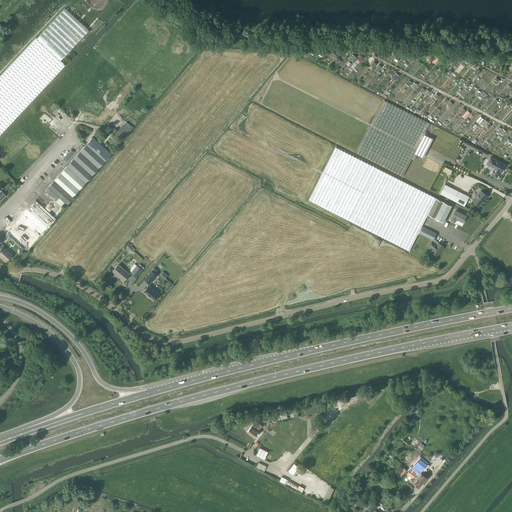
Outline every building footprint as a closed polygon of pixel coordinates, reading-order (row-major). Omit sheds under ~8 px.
[(36,37),(0,76),(0,133),(65,64),(60,60),(88,30),(65,8),(37,38),(36,37)] [(336,55),(333,51),(326,58),(330,61),(336,55)] [(441,60),(437,56),(432,61),(437,65),(441,60)] [(382,66),(378,64),(374,69),(377,72),(382,66)] [(433,138),(424,134),(429,123),(383,100),(356,152),(402,176),(411,158),(414,159),(417,154),(423,157),(433,138)] [(468,110),(462,115),(465,118),(471,113),(468,110)] [(124,124),(114,134),(120,140),(128,131),(129,132),(133,127),(132,125),(129,128),(124,124)] [(92,137),(86,144),(104,161),(111,154),(92,137)] [(54,180),(47,187),(66,204),(85,184),(84,183),(104,161),(86,144),(54,180)] [(436,197),(336,147),(309,200),(409,250),(418,234),(419,234),(422,226),(428,213),(436,197)] [(497,175),(498,174),(500,170),(502,171),(502,170),(503,168),(505,164),(490,156),(487,164),(488,162),(493,165),(492,167),(494,168),(493,170),(492,171),(493,171),(492,172),(492,173),(492,174),(493,175),(494,176),(495,176),(496,176),(497,176),(497,175)] [(445,184),(440,193),(464,206),(469,196),(445,184)] [(487,195),(481,190),(472,201),(478,206),(487,195)] [(436,197),(428,213),(435,217),(444,201),(436,197)] [(6,233),(26,252),(56,219),(36,200),(6,233)] [(51,201),(45,207),(50,212),(56,205),(51,201)] [(444,201),(435,217),(444,221),(452,205),(444,201)] [(423,226),(420,232),(433,239),(437,233),(423,226)] [(432,240),(429,244),(434,248),(431,251),(437,255),(444,247),(438,242),(437,244),(432,240)] [(2,247),(0,249),(0,255),(6,261),(11,255),(2,247)] [(124,280),(130,274),(118,264),(113,271),(124,280)] [(137,265),(131,271),(137,276),(142,269),(137,265)] [(157,274),(151,270),(144,278),(150,283),(157,274)] [(143,291),(155,301),(160,294),(149,284),(143,291)] [(296,408),(288,410),(289,413),(293,413),(294,417),(298,416),(296,408)] [(255,422),(247,431),(254,437),(258,432),(257,432),(262,426),(260,423),(259,424),(255,422)] [(260,448),(256,455),(264,459),(268,452),(260,448)] [(267,466),(258,462),(256,467),(264,471),(267,466)] [(295,464),(289,471),(293,475),(299,468),(295,464)] [(406,469),(403,467),(397,474),(400,477),(406,469)] [(423,482),(412,473),(409,470),(407,473),(415,480),(413,482),(419,487),(423,482)] [(412,473),(423,482),(427,477),(421,472),(419,474),(414,470),(412,473)] [(367,510),(369,511),(377,511),(376,511),(374,510),(378,506),(374,502),(367,510)]
